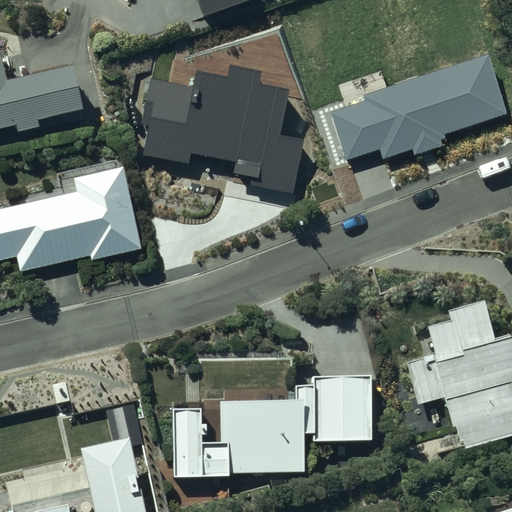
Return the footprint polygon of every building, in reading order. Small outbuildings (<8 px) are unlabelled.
[(201,0),(210,26),(256,12),(252,0),(201,0)] [(163,41),(127,52),(134,75),(170,64),(163,41)] [(3,50),(0,50),(0,127),(18,123),(19,128),(43,123),(41,117),(66,111),(68,121),(86,117),(84,107),(87,107),(78,62),(8,77),(3,50)] [(486,52),(362,92),(364,99),(330,110),(346,159),(379,148),(382,156),(412,147),(414,154),(442,145),(440,138),(446,136),(444,133),(506,113),(486,52)] [(264,78),(230,72),(227,86),(198,81),(195,96),(158,89),(144,163),(188,171),(190,157),(238,165),(235,182),(292,192),(300,145),(279,142),(288,94),(262,89),(264,78)] [(77,190),(0,207),(0,259),(17,256),(21,271),(91,255),(92,259),(144,247),(125,164),(74,176),(77,190)] [(449,318),(426,324),(434,352),(405,359),(417,404),(444,397),(451,425),(455,424),(459,440),(463,439),(465,446),(511,433),(511,331),(493,336),(483,298),(447,307),(449,318)] [(202,406),(174,406),(175,474),(232,474),(232,471),(304,470),(304,430),(311,430),(311,438),(370,438),(370,371),(310,371),(310,382),(292,382),(292,398),(221,398),(221,440),(202,440),(202,406)] [(14,510),(7,511),(147,511),(132,436),(84,445),(97,511),(83,511),(78,488),(66,490),(60,462),(22,469),(24,477),(8,480),(14,510)]
